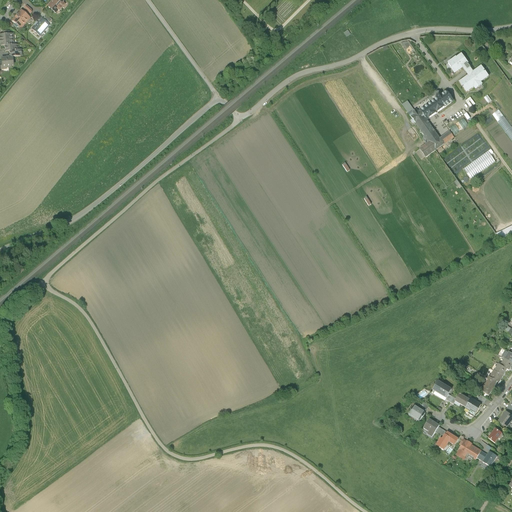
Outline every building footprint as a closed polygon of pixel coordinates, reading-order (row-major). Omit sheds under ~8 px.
[(66,2),(64,0),(52,0),(50,2),(46,7),(55,14),(66,2)] [(32,10),(25,5),(23,8),(29,13),(32,10)] [(21,28),(30,18),(19,9),(16,14),(11,20),(21,28)] [(43,13),(40,18),(48,24),(52,20),(43,13)] [(39,36),(48,24),(40,18),(36,22),(31,29),(39,36)] [(410,46),(406,41),(400,43),(405,50),(410,46)] [(480,82),(489,76),(485,72),(484,73),(483,72),(485,71),(481,67),(473,72),(470,68),(471,68),(468,65),(467,64),(468,63),(462,55),(457,58),(456,58),(448,63),(451,68),(452,68),(453,69),(451,70),(456,73),(461,69),(461,68),(462,68),(468,76),(459,83),(467,93),(474,87),(476,90),(483,85),(480,82)] [(6,58),(2,59),(2,61),(2,68),(3,68),(11,67),(11,65),(13,65),(12,57),(10,57),(6,58)] [(453,101),(446,92),(442,95),(439,92),(437,92),(435,93),(435,95),(428,100),(431,104),(421,111),(427,120),(453,101)] [(471,107),(477,104),(472,97),(466,100),(471,107)] [(402,105),(410,116),(415,112),(407,101),(402,105)] [(511,127),(499,110),(492,115),(511,141),(511,127)] [(426,120),(427,120),(421,111),(418,113),(416,111),(415,112),(410,116),(424,135),(423,139),(426,144),(419,149),(425,157),(435,150),(444,144),(443,144),(453,137),(450,131),(440,139),(436,134),(426,120)] [(421,160),(425,157),(419,149),(416,152),(421,160)] [(496,161),(489,151),(462,169),(470,180),(496,161)] [(508,372),(511,365),(511,364),(504,360),(500,367),(506,371),(508,372)] [(503,377),(506,371),(500,367),(498,365),(494,372),(503,377)] [(498,384),(503,377),(494,372),(493,371),(489,379),(497,383),(498,384)] [(489,379),(485,385),(493,390),(497,383),(489,379)] [(451,391),(438,383),(433,392),(446,400),(448,396),(451,391)] [(489,397),(493,390),(485,385),(481,392),(489,397)] [(425,390),(418,395),(421,398),(428,393),(425,390)] [(466,409),(470,401),(459,395),(456,401),(455,403),(466,409)] [(456,401),(448,396),(446,400),(445,401),(453,406),(455,403),(456,401)] [(481,406),(471,400),(470,401),(466,409),(465,410),(470,412),(470,411),(476,414),(481,406)] [(424,405),(420,412),(425,415),(429,408),(424,405)] [(420,412),(413,408),(408,416),(420,423),(425,415),(420,412)] [(511,417),(506,413),(498,423),(506,430),(511,423),(511,417)] [(440,427),(430,421),(424,430),(428,433),(426,436),(432,440),(435,434),(439,429),(440,427)] [(447,434),(439,429),(435,434),(444,440),(447,434)] [(496,431),(488,440),(495,445),(502,436),(496,431)] [(458,441),(447,434),(444,440),(438,448),(444,452),(449,444),(454,447),(458,441)] [(471,446),(463,441),(459,447),(462,448),(456,457),(464,462),(467,457),(475,462),(477,460),(481,453),(471,447),(471,446)] [(488,457),(481,453),(477,460),(483,464),(490,469),(497,459),(489,454),(488,457)]
